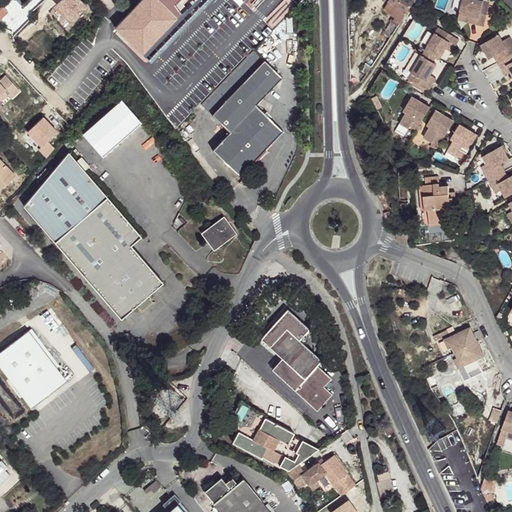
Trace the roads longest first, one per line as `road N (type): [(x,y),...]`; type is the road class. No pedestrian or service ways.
road 1 (unclassified): [(272,241),(203,372),(198,428),(189,442),(128,458),(68,511)]
road 2 (residential): [(272,241),(336,313),(378,511)]
road 3 (unclassified): [(370,238),(466,280),(511,370)]
road 4 (secondary): [(363,328),(443,511)]
road 5 (secondary): [(323,0),(330,155),(321,189)]
road 6 (residential): [(341,106),(358,94),(418,0)]
